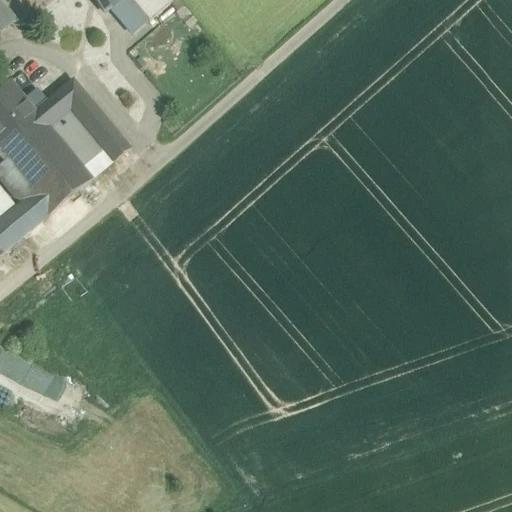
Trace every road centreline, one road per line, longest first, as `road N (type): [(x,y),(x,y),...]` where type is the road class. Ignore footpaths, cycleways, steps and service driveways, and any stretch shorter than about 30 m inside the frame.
road 1 (unclassified): [(0,294),(342,0)]
road 2 (track): [(158,164),(82,72),(27,48),(0,49)]
